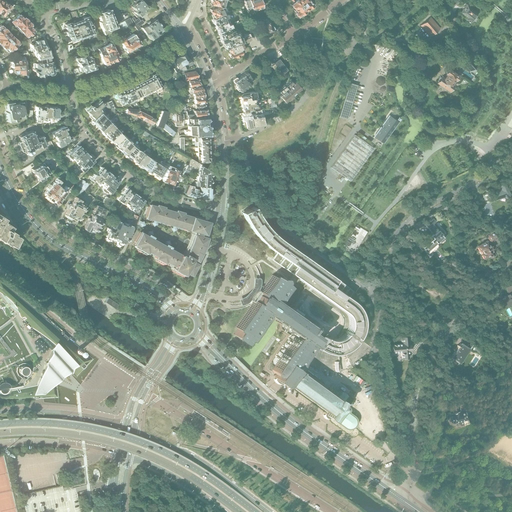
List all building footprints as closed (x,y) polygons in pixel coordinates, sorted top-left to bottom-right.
[(146,8),(140,0),(134,0),(134,1),(135,3),(131,6),(134,10),(132,12),(136,17),(141,13),(141,12),(146,8)] [(301,14),(306,11),(299,3),(300,2),(298,0),(296,0),(296,1),(294,0),(291,0),(293,2),(290,4),(292,6),(291,7),(293,8),(292,9),(294,11),(294,12),(293,12),(293,13),(293,14),(295,16),(297,16),(301,13),(301,14)] [(298,0),(300,2),(299,3),(306,11),(313,5),(312,3),(311,1),(310,1),(309,0),(298,0)] [(3,1),(0,5),(0,14),(2,16),(10,7),(9,6),(8,5),(7,5),(6,4),(3,1)] [(261,2),(245,6),(247,12),(252,11),(253,11),(255,11),(255,10),(257,9),(257,8),(262,7),(264,6),(263,4),(262,3),(261,2)] [(212,18),(226,13),(224,6),(217,7),(214,8),(213,8),(213,9),(211,10),(210,9),(210,11),(211,11),(212,14),(211,14),(212,18)] [(472,11),(472,10),(467,6),(463,11),(465,13),(463,14),(468,18),(469,16),(471,18),(475,13),(472,11)] [(118,25),(116,19),(117,18),(115,13),(112,12),(109,13),(108,9),(100,12),(101,14),(98,15),(100,22),(99,22),(104,35),(112,31),(111,29),(113,28),(113,27),(118,25)] [(228,19),(226,13),(212,18),(213,21),(213,22),(213,23),(214,24),(214,25),(215,25),(228,19)] [(15,26),(18,29),(26,21),(23,17),(22,18),(20,15),(19,16),(18,14),(12,19),(13,20),(11,22),(14,26),(15,26)] [(79,20),(85,39),(94,36),(93,33),(96,32),(94,26),(92,27),(90,23),(89,23),(88,23),(87,18),(86,18),(86,16),(82,18),(82,19),(79,20)] [(133,25),(133,26),(140,21),(138,18),(135,20),(133,17),(131,18),(134,21),(133,22),(135,24),(133,25)] [(274,28),(272,24),(270,23),(269,21),(269,20),(267,17),(263,19),(258,22),(266,36),(271,34),(269,32),(274,29),(274,28)] [(440,28),(430,17),(420,25),(430,37),(440,28)] [(133,24),(129,18),(124,21),(127,27),(133,24)] [(162,30),(154,19),(150,22),(149,21),(146,23),(147,24),(145,26),(144,25),(141,28),(149,39),(162,30)] [(231,26),(228,19),(215,25),(215,26),(215,27),(215,28),(216,29),(217,29),(218,31),(231,26)] [(85,39),(79,20),(76,21),(75,21),(73,21),(73,23),(79,41),(85,39)] [(140,21),(133,26),(137,31),(140,28),(138,26),(143,23),(141,20),(140,21)] [(26,21),(18,29),(25,36),(26,35),(27,35),(32,30),(31,29),(32,28),(29,26),(30,25),(26,21)] [(72,44),(79,41),(73,23),(69,24),(69,23),(64,24),(65,26),(67,31),(65,32),(67,36),(68,35),(70,41),(71,42),(72,44)] [(0,42),(8,34),(2,27),(1,26),(0,26),(0,25),(0,42)] [(234,33),(231,26),(218,31),(218,32),(217,33),(218,35),(219,35),(221,38),(234,33)] [(232,45),(250,37),(249,34),(243,36),(242,38),(241,39),(239,36),(240,34),(238,31),(237,29),(235,30),(235,32),(234,33),(221,38),(220,39),(221,42),(222,42),(229,40),(232,45)] [(423,38),(418,31),(413,35),(420,43),(421,45),(426,41),(423,38)] [(139,44),(139,43),(137,39),(136,39),(136,38),(133,34),(131,35),(130,33),(119,39),(123,46),(123,47),(123,48),(124,50),(126,51),(126,52),(126,51),(127,53),(131,51),(130,49),(134,47),(136,47),(139,46),(139,44)] [(15,45),(17,43),(8,34),(0,42),(0,45),(7,52),(12,48),(13,49),(16,47),(15,45)] [(250,37),(232,45),(227,47),(226,48),(227,50),(228,49),(229,52),(229,53),(228,53),(228,54),(229,56),(230,56),(231,57),(234,57),(238,56),(237,54),(241,52),(243,51),(241,47),(242,46),(241,43),(243,42),(243,43),(247,41),(252,39),(251,37),(250,37)] [(117,58),(113,49),(110,43),(109,43),(107,39),(91,47),(94,52),(97,50),(100,56),(104,65),(117,58)] [(34,53),(47,48),(45,44),(42,45),(41,40),(38,41),(38,40),(34,41),(35,43),(29,44),(29,45),(31,45),(32,48),(34,53)] [(225,48),(227,47),(232,45),(229,40),(222,42),(225,48)] [(45,63),(50,62),(48,54),(48,53),(49,53),(49,52),(48,51),(48,50),(47,50),(47,49),(47,48),(34,53),(35,57),(36,57),(37,59),(44,58),(45,63)] [(184,64),(188,62),(186,58),(183,54),(182,52),(176,55),(177,57),(172,60),(171,61),(170,62),(172,65),(173,66),(175,65),(176,67),(174,69),(176,73),(182,69),(182,68),(185,66),(184,64)] [(26,66),(25,60),(29,60),(28,54),(27,54),(21,55),(20,55),(20,58),(19,58),(16,58),(16,60),(15,60),(15,62),(11,62),(11,68),(12,67),(13,71),(12,72),(13,73),(14,72),(19,72),(19,73),(25,73),(24,66),(26,66)] [(94,68),(92,62),(91,62),(89,56),(84,58),(83,56),(82,56),(80,56),(80,57),(79,58),(76,58),(78,63),(79,67),(79,68),(80,71),(81,72),(83,71),(83,72),(94,68)] [(477,65),(469,57),(463,63),(470,71),(477,65)] [(274,64),(279,70),(282,73),(287,69),(278,59),(273,63),(274,64)] [(43,74),(43,63),(43,60),(42,60),(42,63),(38,63),(38,62),(35,62),(35,63),(33,63),(33,68),(33,69),(33,71),(34,71),(35,72),(35,75),(38,75),(38,77),(42,77),(42,75),(43,75),(43,74)] [(45,63),(43,63),(43,74),(47,73),(47,74),(48,75),(51,74),(52,73),(52,70),(54,70),(53,65),(51,65),(50,62),(45,63)] [(451,84),(454,79),(455,79),(457,75),(448,69),(446,73),(447,74),(444,78),(443,76),(438,82),(446,88),(448,90),(449,90),(453,85),(452,85),(451,84)] [(183,73),(182,74),(183,81),(184,81),(197,78),(194,71),(183,73)] [(232,79),(232,80),(233,81),(233,82),(234,82),(236,85),(235,88),(236,89),(239,90),(248,83),(249,84),(251,83),(251,81),(249,78),(250,77),(249,75),(250,74),(249,73),(248,74),(247,72),(248,72),(247,71),(242,74),(243,75),(237,79),(236,77),(235,77),(232,79)] [(148,78),(154,90),(161,87),(159,84),(160,83),(159,82),(158,82),(156,78),(157,78),(156,76),(155,76),(154,75),(153,74),(150,75),(150,77),(148,78)] [(144,80),(142,81),(147,93),(148,94),(151,92),(151,91),(154,90),(148,78),(147,77),(144,78),(144,80)] [(197,79),(185,82),(186,87),(188,87),(200,85),(198,81),(197,79)] [(147,93),(142,81),(141,80),(138,82),(138,83),(136,84),(141,96),(141,97),(145,95),(145,94),(147,93)] [(284,85),(294,96),(297,93),(297,92),(296,92),(301,88),(300,87),(295,82),(295,81),(294,81),(293,82),(292,80),(291,81),(290,80),(284,85)] [(344,100),(352,102),(357,85),(349,83),(344,100)] [(141,96),(136,84),(135,84),(132,85),(131,86),(129,87),(131,90),(133,95),(133,96),(135,99),(135,100),(139,98),(141,96)] [(294,96),(284,85),(278,90),(279,91),(278,92),(280,94),(278,95),(279,95),(284,101),(284,102),(289,98),(290,99),(293,96),(294,96)] [(133,101),(135,99),(133,96),(133,95),(131,90),(129,87),(128,87),(125,88),(125,89),(123,91),(126,96),(129,103),(133,101)] [(125,105),(129,103),(126,96),(123,91),(123,90),(119,91),(118,91),(115,92),(115,94),(114,94),(113,95),(113,96),(113,97),(113,98),(114,98),(115,99),(116,98),(117,98),(120,104),(124,102),(125,105)] [(185,94),(180,95),(180,97),(181,100),(183,99),(183,100),(185,99),(186,99),(187,99),(193,98),(203,97),(201,91),(189,93),(185,94)] [(241,103),(256,100),(256,96),(255,91),(240,94),(240,96),(240,99),(241,103)] [(91,119),(100,112),(97,109),(102,104),(99,100),(92,107),(92,106),(91,107),(90,105),(88,107),(88,108),(88,107),(87,107),(85,109),(85,110),(85,111),(89,115),(88,116),(91,119)] [(255,110),(256,110),(255,105),(257,105),(256,100),(241,103),(242,108),(243,111),(246,110),(246,112),(248,111),(248,110),(252,109),(252,111),(255,110)] [(347,119),(352,102),(344,100),(339,117),(347,119)] [(22,117),(21,109),(22,109),(21,101),(16,102),(16,101),(15,101),(14,101),(13,101),(12,102),(5,103),(7,112),(5,112),(7,122),(16,120),(15,119),(22,117)] [(38,119),(42,119),(42,107),(35,106),(35,115),(34,121),(38,121),(38,119)] [(173,115),(172,116),(172,119),(173,120),(174,120),(174,123),(174,126),(182,126),(182,120),(187,120),(186,118),(186,115),(186,110),(185,107),(185,106),(183,106),(183,111),(173,112),(174,115),(173,115)] [(49,107),(49,120),(49,122),(52,122),(53,123),(59,121),(58,117),(58,116),(56,116),(56,112),(58,112),(58,111),(58,109),(58,108),(56,108),(56,107),(52,107),(49,107)] [(142,120),(145,115),(138,111),(139,110),(127,109),(126,113),(135,116),(142,120)] [(191,114),(186,115),(186,118),(192,118),(192,116),(194,116),(194,117),(206,117),(205,109),(193,110),(194,115),(191,114)] [(255,110),(256,115),(257,123),(263,122),(261,109),(256,110),(255,110)] [(156,125),(155,128),(160,129),(160,127),(161,127),(171,136),(174,132),(172,131),(167,127),(162,123),(167,111),(164,111),(161,111),(156,125)] [(96,125),(104,117),(101,114),(102,114),(100,112),(91,119),(90,120),(92,122),(93,121),(96,125)] [(383,142),(397,122),(389,116),(375,136),(383,142)] [(98,128),(100,130),(109,121),(107,120),(106,120),(104,117),(96,125),(99,127),(98,128)] [(187,124),(186,124),(187,125),(194,125),(195,126),(207,125),(206,117),(194,117),(192,118),(186,118),(187,120),(187,124)] [(252,124),(253,124),(252,117),(244,119),(245,122),(243,122),(244,127),(246,126),(246,128),(252,126),(252,124)] [(105,134),(113,127),(110,124),(112,122),(110,120),(109,121),(100,130),(101,132),(102,131),(105,134)] [(186,129),(184,130),(184,134),(196,135),(207,135),(207,128),(207,125),(195,126),(194,125),(187,125),(186,124),(187,129),(186,129)] [(55,139),(67,133),(64,126),(60,128),(55,130),(50,133),(52,136),(54,135),(55,139)] [(107,138),(109,140),(118,131),(117,129),(116,130),(113,127),(105,134),(108,137),(107,138)] [(34,138),(31,131),(23,134),(22,134),(19,135),(19,136),(18,136),(20,141),(19,142),(18,144),(19,146),(21,147),(22,146),(24,150),(23,152),(24,153),(25,154),(26,153),(27,154),(28,154),(29,154),(32,152),(31,149),(37,146),(38,148),(45,145),(41,135),(34,138)] [(115,144),(122,137),(119,134),(120,133),(118,131),(109,140),(111,142),(112,141),(115,144)] [(67,133),(55,139),(57,142),(56,143),(57,146),(62,144),(62,143),(67,141),(66,141),(70,139),(67,133)] [(119,150),(120,149),(127,140),(125,138),(126,137),(124,135),(122,137),(115,144),(114,145),(117,148),(119,150)] [(373,148),(372,148),(354,135),(331,168),(348,180),(349,181),(373,148)] [(120,149),(125,153),(133,144),(133,143),(132,142),(130,142),(128,139),(127,140),(120,149)] [(131,158),(136,150),(138,147),(136,145),(135,146),(133,144),(125,153),(124,155),(126,156),(126,155),(131,158)] [(71,157),(74,159),(82,151),(78,146),(75,148),(71,152),(66,156),(68,159),(69,158),(70,158),(71,157)] [(78,165),(88,156),(86,154),(86,152),(84,150),(82,151),(74,159),(76,162),(75,163),(77,165),(78,165)] [(135,163),(142,154),(136,150),(131,158),(134,161),(133,162),(135,163)] [(196,173),(210,173),(210,170),(204,167),(199,164),(192,159),(182,153),(176,150),(173,156),(188,164),(185,170),(193,173),(194,173),(196,171),(196,173)] [(135,163),(141,167),(147,158),(142,154),(135,163)] [(88,156),(78,165),(77,165),(77,166),(77,167),(78,169),(79,169),(82,171),(86,168),(86,167),(89,164),(92,161),(88,156)] [(200,162),(199,164),(204,167),(204,162),(209,162),(208,157),(197,157),(198,162),(199,162),(200,162)] [(141,167),(147,171),(153,160),(151,159),(150,160),(147,158),(141,167)] [(152,175),(159,164),(159,163),(156,161),(156,162),(153,160),(147,171),(152,175)] [(42,176),(51,172),(48,166),(45,167),(42,162),(31,169),(31,171),(32,173),(34,173),(38,179),(37,180),(38,181),(39,181),(40,181),(44,179),(42,176)] [(166,166),(164,169),(166,170),(164,173),(165,174),(162,180),(162,181),(165,183),(167,182),(172,184),(174,180),(176,181),(178,175),(176,174),(178,170),(173,168),(169,166),(169,164),(168,163),(166,166)] [(158,178),(164,169),(166,166),(162,164),(162,166),(159,164),(152,175),(158,178)] [(98,182),(105,173),(101,170),(103,169),(100,167),(98,170),(97,169),(96,171),(97,172),(94,175),(93,174),(91,177),(90,179),(93,181),(93,183),(94,184),(96,184),(98,182)] [(101,185),(103,187),(112,176),(110,174),(107,171),(105,173),(98,182),(102,184),(101,185)] [(103,188),(101,189),(104,192),(105,190),(108,193),(112,188),(115,184),(117,181),(112,176),(103,187),(103,188)] [(45,196),(48,199),(60,187),(57,184),(60,181),(57,179),(52,184),(52,183),(51,184),(52,184),(51,186),(49,184),(46,188),(48,189),(44,193),(46,195),(45,196)] [(79,186),(83,189),(84,190),(88,184),(87,184),(83,180),(79,186)] [(509,195),(505,188),(503,182),(498,185),(499,186),(496,188),(496,187),(490,190),(490,188),(489,189),(485,190),(489,201),(492,199),(499,197),(498,195),(502,194),(504,198),(509,195)] [(198,196),(199,196),(199,190),(195,189),(195,188),(192,188),(192,186),(187,185),(183,193),(186,194),(187,194),(187,196),(191,197),(191,195),(198,197),(198,196)] [(60,187),(48,199),(52,202),(53,201),(55,203),(59,199),(60,200),(62,198),(61,197),(68,188),(65,186),(63,189),(60,186),(60,187)] [(83,189),(79,186),(74,192),(77,194),(78,193),(79,194),(80,195),(83,189)] [(123,202),(131,192),(128,189),(128,188),(128,187),(127,186),(126,187),(123,191),(120,195),(119,195),(115,201),(116,202),(117,200),(122,204),(123,202)] [(198,196),(204,197),(204,199),(209,199),(209,197),(209,192),(209,186),(208,186),(199,186),(199,190),(199,196),(198,196)] [(136,195),(131,192),(123,202),(127,205),(126,206),(128,207),(129,206),(136,195)] [(136,195),(129,206),(132,208),(131,210),(134,212),(137,208),(137,207),(142,200),(136,195)] [(76,219),(84,206),(83,206),(85,204),(79,201),(80,200),(75,197),(70,204),(69,204),(68,205),(68,204),(66,206),(67,207),(66,208),(68,209),(64,215),(65,215),(65,216),(65,217),(68,218),(69,218),(70,218),(71,216),(76,219)] [(100,220),(102,216),(103,215),(104,214),(105,213),(106,212),(105,211),(106,210),(96,205),(95,206),(94,206),(93,207),(94,209),(91,213),(89,215),(90,215),(89,216),(88,216),(87,217),(85,222),(86,223),(84,228),(84,229),(87,231),(89,231),(90,228),(93,229),(93,230),(94,231),(96,230),(96,229),(96,228),(99,222),(100,222),(101,220),(100,220)] [(192,230),(200,233),(204,234),(208,221),(203,220),(203,219),(195,216),(195,218),(181,214),(182,212),(175,210),(175,212),(162,208),(163,207),(156,205),(156,206),(149,205),(146,217),(146,216),(149,217),(149,218),(154,219),(154,220),(153,222),(152,223),(153,225),(154,226),(157,224),(156,223),(157,221),(157,220),(162,222),(162,220),(165,221),(165,223),(166,221),(168,222),(168,223),(173,225),(173,226),(172,228),(171,228),(172,231),(173,231),(176,230),(175,229),(176,226),(181,227),(182,226),(184,227),(184,228),(185,228),(185,227),(189,228),(188,229),(192,230)] [(245,211),(241,212),(244,218),(247,223),(250,228),(254,233),(258,238),(263,242),(267,246),(273,251),(274,251),(276,253),(271,259),(293,275),(295,276),(300,280),(302,281),(312,289),(310,291),(338,311),(341,313),(343,315),(344,317),(345,318),(345,321),(346,323),(345,325),(345,327),(344,329),(343,330),(341,332),(339,334),(338,335),(336,335),(333,336),(331,335),(329,335),(327,334),(324,337),(317,347),(319,349),(322,350),(325,352),(329,352),(332,353),(335,353),(338,352),(342,351),(345,350),(348,348),(350,346),(353,344),(355,342),(355,341),(351,338),(353,336),(357,338),(359,335),(360,332),(361,329),(362,326),(362,323),(362,319),(362,316),(361,313),(359,310),(358,307),(356,304),(353,302),(351,300),(348,298),(353,291),(329,274),(318,266),(312,262),(307,259),(283,242),(279,239),(278,238),(274,234),(270,230),(266,226),(262,222),(259,217),(256,212),(253,207),(249,208),(248,208),(246,209),(245,210),(245,211)] [(118,222),(111,237),(117,240),(116,243),(117,244),(116,246),(119,247),(119,246),(121,245),(125,236),(126,236),(130,228),(131,226),(131,225),(131,224),(133,224),(136,226),(137,224),(139,220),(140,218),(139,217),(134,215),(132,219),(131,220),(126,218),(125,221),(126,221),(129,223),(128,224),(125,223),(124,223),(123,224),(124,224),(124,225),(118,222)] [(106,239),(105,240),(108,242),(108,240),(110,239),(111,237),(118,222),(117,222),(118,220),(117,220),(112,218),(108,228),(107,227),(105,230),(106,231),(105,232),(107,233),(105,237),(106,239)] [(431,218),(424,224),(427,227),(432,234),(430,235),(433,239),(432,240),(435,243),(438,241),(439,242),(443,238),(443,237),(444,236),(435,225),(433,226),(431,224),(434,221),(431,218)] [(1,222),(0,220),(0,238),(5,242),(5,243),(5,244),(6,243),(11,246),(17,236),(12,233),(13,232),(12,232),(12,233),(5,229),(8,224),(7,224),(7,225),(4,223),(3,223),(2,222),(2,221),(1,222)] [(182,255),(188,259),(190,257),(196,260),(198,256),(200,253),(201,249),(203,245),(204,242),(205,237),(199,235),(200,233),(192,230),(191,234),(189,240),(186,247),(184,252),(182,255)] [(188,259),(182,255),(168,248),(168,247),(168,246),(169,245),(170,244),(169,242),(168,241),(165,242),(166,243),(165,244),(164,244),(164,245),(150,238),(151,237),(152,235),(152,232),(151,231),(148,232),(148,233),(147,235),(146,236),(139,232),(133,243),(136,244),(138,245),(136,249),(137,249),(137,250),(143,254),(144,253),(146,250),(149,251),(148,252),(153,254),(156,255),(154,258),(154,259),(154,260),(161,263),(162,263),(162,262),(164,259),(166,261),(171,264),(171,263),(173,265),(171,269),(172,269),(171,270),(179,274),(180,274),(183,270),(185,271),(185,272),(189,275),(196,263),(188,259)] [(498,238),(495,231),(487,235),(488,236),(487,236),(489,241),(490,241),(491,241),(498,238)] [(420,246),(417,248),(419,251),(422,249),(426,254),(430,251),(437,245),(437,246),(435,243),(432,240),(433,239),(430,235),(424,241),(423,240),(423,241),(422,240),(418,244),(420,246)] [(493,250),(491,247),(489,243),(488,244),(487,242),(486,241),(482,243),(482,244),(478,246),(478,247),(477,247),(479,251),(480,250),(480,251),(481,250),(483,254),(482,254),(482,255),(483,258),(484,258),(489,256),(490,257),(490,258),(494,256),(493,255),(494,255),(492,251),(493,251),(493,250)] [(413,244),(409,247),(417,255),(420,253),(419,251),(417,248),(413,244)] [(283,383),(284,382),(295,367),(300,360),(312,344),(312,343),(314,344),(316,341),(317,336),(314,335),(316,331),(310,326),(310,324),(284,306),(275,300),(276,298),(276,299),(276,298),(286,285),(281,281),(281,280),(282,280),(282,279),(282,278),(280,277),(279,277),(278,278),(273,275),(272,275),(258,295),(235,327),(236,327),(235,327),(238,329),(234,335),(242,340),(246,336),(248,338),(249,337),(250,336),(250,335),(265,314),(264,313),(265,313),(298,336),(297,337),(296,336),(296,337),(275,366),(272,370),(273,372),(275,373),(277,373),(275,377),(279,380),(282,383),(283,383)] [(58,398),(58,396),(57,384),(56,382),(52,383),(56,379),(63,373),(64,373),(65,373),(66,372),(66,371),(66,370),(68,368),(73,374),(76,377),(93,359),(81,349),(80,350),(79,349),(78,349),(79,347),(74,343),(75,342),(74,340),(54,323),(42,313),(36,308),(25,298),(13,289),(5,283),(0,279),(0,293),(1,294),(5,296),(8,299),(11,302),(14,305),(16,309),(18,312),(20,316),(22,319),(24,317),(25,318),(23,320),(52,351),(47,363),(46,363),(45,363),(45,364),(45,365),(45,366),(46,366),(45,367),(44,371),(43,371),(42,372),(41,373),(42,374),(43,374),(42,375),(38,386),(19,390),(20,392),(18,392),(18,390),(12,391),(14,401),(34,399),(34,400),(38,399),(43,399),(58,398)] [(511,304),(511,294),(511,293),(511,292),(511,286),(506,288),(508,294),(503,297),(500,298),(501,300),(496,302),(497,302),(501,310),(511,304)] [(118,305),(108,298),(105,302),(115,309),(118,305)] [(410,351),(409,344),(409,343),(408,343),(408,342),(408,337),(401,337),(402,344),(395,345),(395,344),(393,345),(391,345),(392,353),(401,352),(401,359),(408,358),(407,351),(410,351)] [(459,363),(466,352),(468,348),(460,343),(458,346),(457,345),(457,346),(458,347),(451,358),(454,360),(459,363)] [(485,353),(476,348),(474,351),(483,356),(485,353)] [(21,370),(21,371),(21,372),(22,374),(23,375),(24,375),(25,376),(26,376),(29,378),(33,372),(30,370),(29,369),(29,368),(28,367),(26,367),(25,367),(24,367),(23,368),(22,369),(21,370)] [(296,368),(295,367),(284,382),(285,382),(323,409),(327,412),(325,414),(328,417),(330,417),(330,418),(331,418),(332,417),(334,419),(334,420),(345,428),(346,429),(348,429),(350,429),(351,428),(353,427),(354,426),(355,425),(356,423),(356,421),(356,420),(355,418),(354,417),(353,416),(343,408),(342,408),(341,409),(340,407),(341,407),(341,406),(341,405),(341,404),(340,403),(343,399),(345,397),(345,396),(345,395),(344,395),(344,394),(340,391),(335,398),(301,374),(302,372),(298,369),(298,370),(295,368),(296,368)] [(0,391),(0,392),(1,393),(2,393),(3,394),(4,394),(6,394),(7,393),(8,392),(8,391),(9,390),(9,389),(11,388),(11,387),(10,386),(10,385),(9,384),(8,384),(8,383),(7,383),(6,382),(5,382),(4,382),(2,382),(1,382),(0,383),(0,391)] [(470,424),(467,415),(466,410),(461,411),(459,404),(449,406),(451,414),(447,415),(448,420),(453,419),(454,424),(461,422),(462,426),(465,425),(470,424)] [(67,438),(66,428),(66,427),(67,427),(66,418),(62,418),(62,419),(59,419),(58,429),(58,436),(62,436),(63,438),(67,438)] [(20,495),(23,511),(80,511),(81,511),(77,497),(77,495),(76,493),(76,491),(76,488),(75,488),(74,488),(69,489),(69,486),(62,487),(62,486),(59,487),(20,495)]
